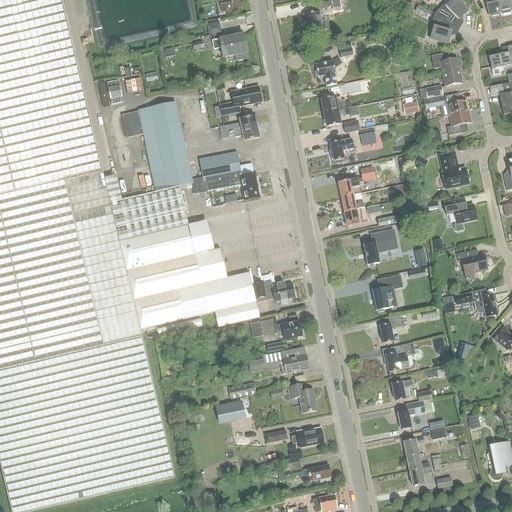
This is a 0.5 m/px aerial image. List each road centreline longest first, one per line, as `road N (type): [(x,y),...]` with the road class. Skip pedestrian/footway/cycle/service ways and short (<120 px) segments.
road 1 (tertiary): [(364,511),(257,0)]
road 2 (residential): [(492,144),(474,50),(485,38),(511,32)]
road 3 (residential): [(511,262),(500,246),(484,170),(492,144)]
